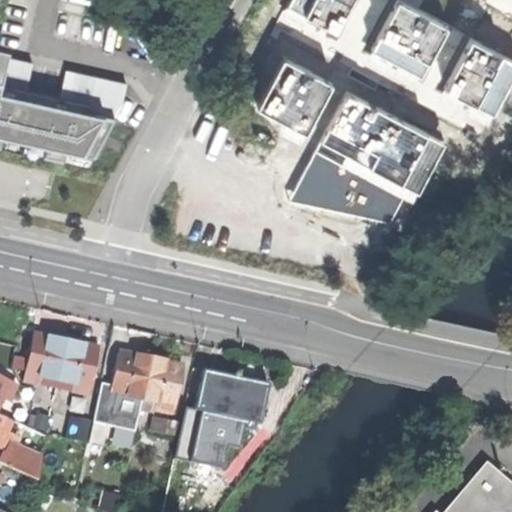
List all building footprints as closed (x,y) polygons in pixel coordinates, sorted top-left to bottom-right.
[(0,0),(0,144),(10,147),(94,165),(129,104),(134,82),(74,69),(68,95),(34,88),(40,62),(20,58),(22,49),(0,44),(0,32),(7,0),(0,0)] [(358,0),(288,0),(282,12),(338,40),(358,0)] [(452,29),(396,0),(395,0),(369,50),(426,79),(452,29)] [(511,74),(511,60),(470,39),(444,88),(492,113),(511,74)] [(329,82),(281,58),(257,107),(283,120),(278,129),(300,139),(329,82)] [(443,140),(345,88),(289,199),(390,221),(400,196),(412,201),(443,140)] [(66,341),(58,339),(33,334),(23,380),(37,383),(39,376),(58,380),(66,341)] [(89,386),(89,387),(97,347),(66,341),(58,380),(72,383),(71,390),(87,394),(89,386)] [(128,395),(142,398),(151,359),(141,357),(117,352),(109,390),(109,391),(108,398),(114,399),(113,400),(126,402),(128,395)] [(151,359),(142,398),(155,400),(153,408),(172,412),(182,366),(151,359)] [(199,417),(200,410),(226,416),(234,377),(202,370),(193,409),(194,409),(193,416),(199,417)] [(252,429),(254,422),(258,423),(266,384),(242,379),(234,377),(226,416),(241,419),(240,426),(252,429)] [(16,385),(8,382),(0,378),(0,399),(1,397),(9,400),(16,385)] [(7,405),(9,400),(1,397),(0,399),(0,413),(20,423),(24,413),(7,405)] [(108,420),(134,426),(136,418),(110,412),(108,420)] [(34,427),(46,429),(49,417),(37,414),(34,427)] [(178,435),(180,423),(152,417),(150,428),(178,435)] [(67,438),(85,441),(89,423),(70,419),(67,438)] [(0,448),(4,450),(12,434),(0,428),(0,448)] [(221,430),(214,446),(223,450),(230,433),(221,430)] [(17,450),(10,466),(37,479),(40,461),(17,450)] [(445,511),(433,511),(511,511),(511,487),(486,465),(445,511)] [(6,476),(0,489),(0,498),(13,504),(20,483),(6,476)] [(0,511),(9,511),(13,504),(0,498),(0,511)]
